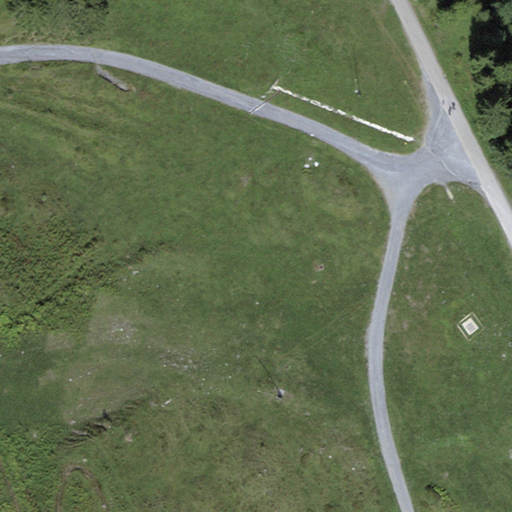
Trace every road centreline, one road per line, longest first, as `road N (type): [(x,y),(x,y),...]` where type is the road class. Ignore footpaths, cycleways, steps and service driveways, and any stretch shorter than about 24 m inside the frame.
road 1 (track): [(0,54),(129,60),(408,167)]
road 2 (track): [(408,167),(372,372),(408,511)]
